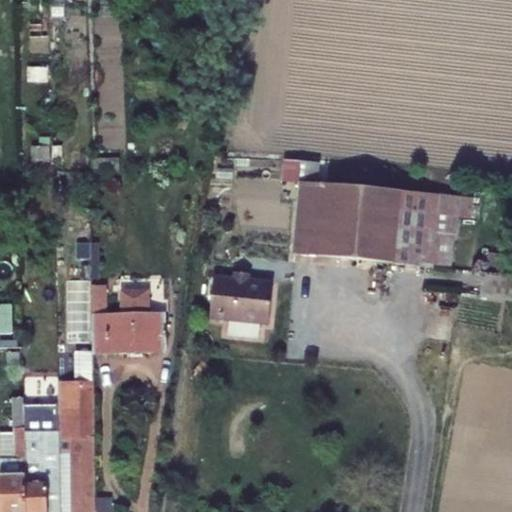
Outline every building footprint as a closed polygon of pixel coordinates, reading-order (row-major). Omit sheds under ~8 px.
[(400,196),(280,181),(277,212),(292,214),(286,263),(390,276),(400,196)] [(124,311),(123,284),(112,285),(113,311),(124,311)] [(272,291),(215,285),(211,326),(237,329),(235,344),(266,348),(272,291)] [(157,332),(83,334),(84,372),(158,370),(157,332)] [(13,408),(1,408),(2,438),(0,437),(0,511),(15,511),(14,455),(13,408)] [(50,511),(50,454),(14,455),(15,511),(50,511)] [(81,511),(80,454),(61,455),(62,511),(81,511)]
